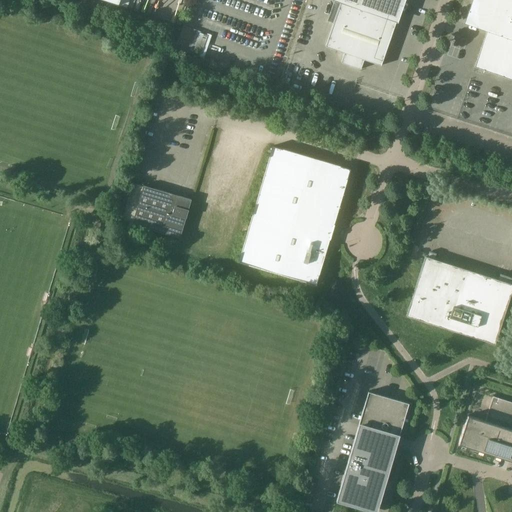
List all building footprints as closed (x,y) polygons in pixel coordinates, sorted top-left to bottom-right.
[(334,0),(327,22),(333,24),(325,47),(344,53),(341,63),(361,69),(364,60),(381,66),(399,15),(398,15),(403,1),(403,0),(334,0)] [(511,0),(471,0),(464,23),(487,31),(474,67),(511,80),(511,0)] [(273,146),(238,262),(316,285),(350,169),(273,146)] [(143,186),(131,224),(179,238),(191,200),(143,186)] [(511,278),(500,275),(498,280),(434,259),(436,255),(429,252),(428,257),(425,256),(413,295),(408,294),(417,266),(405,263),(390,310),(402,314),(407,297),(412,298),(406,316),(495,345),(511,291),(511,284),(511,282),(511,278)] [(368,392),(337,499),(336,501),(372,511),(376,511),(409,404),(368,392)] [(511,402),(493,396),(485,421),(468,416),(459,444),(511,460),(511,461),(510,466),(511,466),(511,402)]
